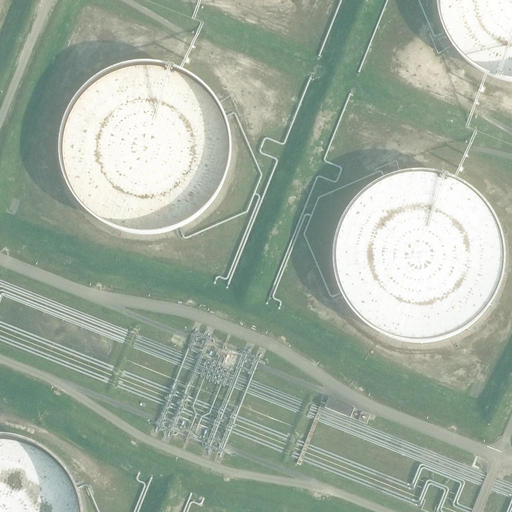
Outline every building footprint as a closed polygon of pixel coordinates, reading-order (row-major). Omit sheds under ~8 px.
[(511,0),(437,0),(438,9),(444,31),(459,55),(481,73),(508,82),(511,82),(511,0)] [(157,66),(128,68),(101,79),(80,98),(66,124),(61,153),(67,181),(82,206),(104,225),(131,235),(161,235),(188,225),(208,210),(223,190),(231,166),(231,141),(225,116),(209,92),(185,75),(157,66)] [(440,177),(414,175),(388,181),(365,195),(348,215),(337,239),(335,266),(341,291),(354,314),(374,332),(399,343),(426,345),(452,339),(475,326),(492,305),(503,281),(505,254),(499,228),(485,205),(465,188),(440,177)] [(328,398),(326,404),(324,408),(350,418),(354,408),(328,398)] [(8,438),(0,438),(0,511),(80,511),(74,488),(58,464),(35,447),(8,438)]
